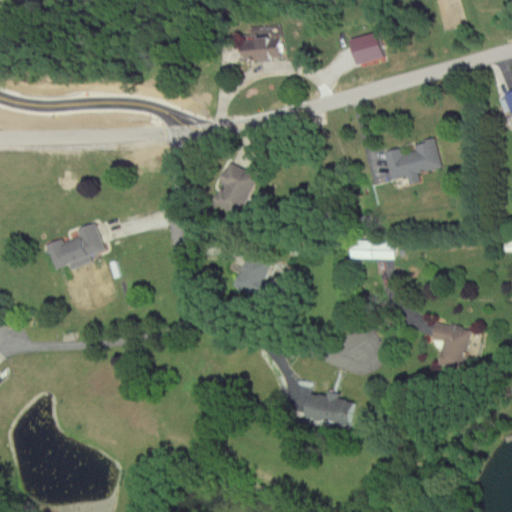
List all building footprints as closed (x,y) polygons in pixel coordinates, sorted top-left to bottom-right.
[(352,36),(357,62),(384,56),(379,31),(352,36)] [(282,57),(281,35),(259,36),(260,47),(246,48),(246,58),(282,57)] [(385,151),(392,179),(408,174),(410,183),(420,180),(418,172),(442,165),(434,137),(414,143),(416,150),(405,153),(403,146),(385,151)] [(218,183),(227,188),(246,198),(258,175),(231,160),(218,183)] [(73,268),(94,261),(92,254),(106,249),(96,222),(78,228),(81,238),(65,243),(63,238),(47,243),(56,268),(71,263),(73,268)] [(352,257),(395,258),(396,239),(353,238),(352,257)] [(238,287),(260,294),(271,261),(249,254),(238,287)] [(435,337),(447,339),(444,355),(466,360),(472,327),(438,321),(435,337)] [(355,401),(340,398),(341,392),(329,390),(328,394),(309,391),(305,415),(325,418),(324,422),(351,426),(355,401)]
